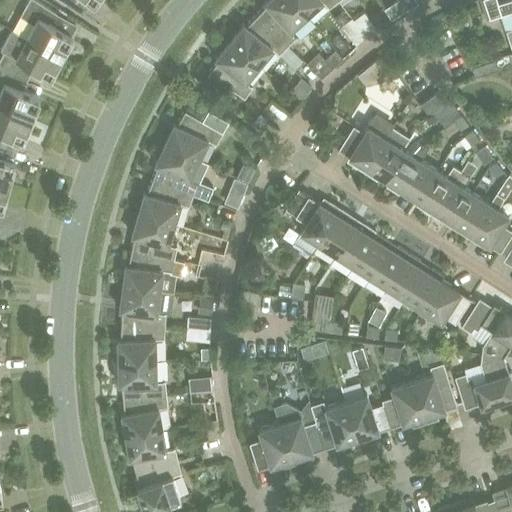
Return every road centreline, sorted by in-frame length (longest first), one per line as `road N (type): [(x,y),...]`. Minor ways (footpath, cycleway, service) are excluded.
road 1 (unclassified): [(83,511),(57,368),(71,233),(105,129),(189,0)]
road 2 (residential): [(511,295),(281,147)]
road 3 (residential): [(289,511),(511,439)]
